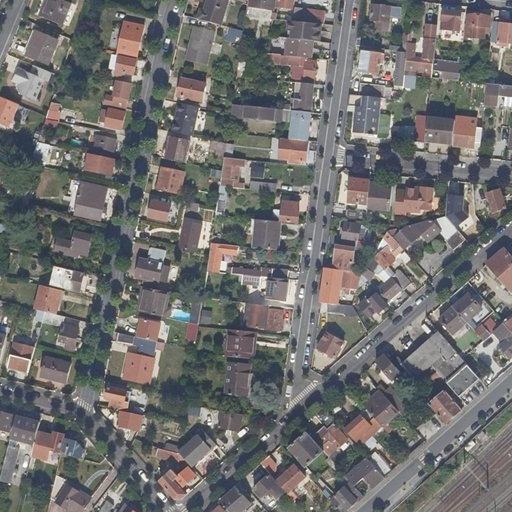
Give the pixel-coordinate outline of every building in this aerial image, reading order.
[(60,26),(69,5),(57,0),(43,0),(37,16),(60,26)] [(224,17),(228,0),(207,0),(207,3),(205,11),(201,10),(198,19),(222,25),(224,17)] [(228,18),(233,0),(231,0),(228,0),(224,17),(228,18)] [(275,11),(276,0),(251,0),(251,2),(251,8),(253,8),(275,11)] [(293,10),(294,0),(278,0),(278,8),(293,10)] [(389,32),(391,8),(373,5),(371,22),(376,23),(376,31),(389,32)] [(302,23),(303,16),(304,9),(295,8),(294,17),(277,15),(276,20),(291,22),(302,23)] [(324,25),(325,12),(315,11),(304,9),(303,16),(302,23),(322,25),(324,25)] [(460,32),(461,13),(443,11),(441,30),(460,32)] [(490,26),(491,17),(468,15),(467,16),(466,29),(474,29),(474,27),(479,27),(480,26),(480,25),(490,26)] [(272,29),(273,19),(264,17),(262,28),(272,29)] [(137,60),(144,26),(124,22),(117,56),(119,56),(137,60)] [(320,40),(322,25),(302,23),(291,22),(290,32),(294,32),(294,39),(304,41),(308,41),(320,42),(321,42),(320,40)] [(511,24),(510,25),(499,24),(499,36),(498,42),(501,43),(511,43),(511,24)] [(433,70),(435,51),(437,26),(427,25),(426,35),(425,55),(416,54),(416,50),(412,50),(413,45),(408,45),(407,53),(406,67),(433,70)] [(207,65),(214,32),(194,26),(185,60),(207,65)] [(243,39),(244,32),(229,28),(228,35),(243,39)] [(44,64),(54,40),(32,31),(27,43),(30,45),(25,56),(44,64)] [(281,56),(282,45),(283,38),(270,36),(267,54),(281,56)] [(304,48),(304,41),(294,39),(283,38),(282,45),(290,46),(301,47),(304,48)] [(373,49),(374,40),(357,38),(356,47),(373,49)] [(321,51),(322,42),(321,42),(320,42),(308,41),(307,49),(321,51)] [(25,56),(30,45),(27,43),(21,54),(25,56)] [(407,53),(408,45),(404,44),(404,47),(398,47),(398,52),(399,52),(407,53)] [(405,77),(406,67),(407,53),(399,52),(395,87),(404,88),(405,77)] [(380,65),(381,58),(382,55),(375,54),(370,54),(363,53),(361,72),(379,75),(380,65)] [(133,76),(137,60),(119,56),(115,76),(124,78),(125,74),(133,76)] [(290,66),(290,57),(281,56),(280,65),(290,66)] [(300,67),(301,58),(290,57),(290,66),(300,67)] [(315,82),(317,62),(307,61),(307,68),(305,81),(315,82)] [(459,74),(460,66),(434,63),(434,72),(459,74)] [(49,84),(53,74),(33,66),(30,74),(29,78),(23,75),(24,72),(16,69),(10,81),(17,85),(16,89),(18,95),(30,100),(34,91),(37,93),(42,81),(49,84)] [(201,101),(205,84),(181,79),(178,96),(201,101)] [(449,89),(449,82),(434,80),(432,94),(437,94),(438,88),(449,89)] [(125,110),(131,85),(116,82),(113,98),(104,97),(102,105),(125,110)] [(456,96),(458,83),(449,82),(449,89),(448,95),(456,96)] [(311,113),(314,89),(314,85),(304,84),(302,100),(301,112),(311,113)] [(385,100),(386,89),(361,85),(360,96),(368,98),(385,100)] [(511,121),(511,107),(511,86),(487,85),(484,119),(511,121)] [(367,108),(368,98),(360,96),(349,95),(348,107),(356,108),(357,107),(367,108)] [(0,123),(8,127),(17,104),(0,97),(0,123)] [(56,112),(58,104),(51,103),(48,110),(56,112)] [(193,136),(199,107),(179,103),(176,116),(173,132),(193,136)] [(283,120),(283,110),(274,109),(233,104),(231,113),(231,116),(236,116),(261,119),(282,121),(283,120)] [(377,136),(379,110),(367,108),(357,107),(356,108),(354,134),(355,134),(364,135),(377,136)] [(121,131),(125,113),(116,111),(117,109),(110,108),(109,112),(102,110),(99,123),(106,125),(105,127),(121,131)] [(59,122),(60,113),(56,112),(48,110),(46,116),(46,117),(46,118),(47,118),(47,119),(57,122),(59,122)] [(292,122),(293,111),(283,110),(283,120),(292,122)] [(308,142),(311,113),(301,112),(294,111),(293,111),(292,122),(290,140),(308,142)] [(426,140),(428,118),(428,116),(418,115),(415,141),(426,142),(426,140)] [(453,143),(455,122),(456,120),(428,118),(426,140),(453,143)] [(56,128),(57,122),(47,119),(46,119),(46,120),(45,120),(44,125),(56,128)] [(471,147),(472,135),(475,133),(476,126),(468,126),(467,124),(455,122),(453,143),(453,145),(471,147)] [(45,145),(46,138),(40,136),(38,143),(45,145)] [(111,159),(116,140),(98,136),(94,156),(111,159)] [(186,163),(190,142),(170,138),(166,158),(186,163)] [(224,157),(226,147),(226,143),(215,141),(214,150),(219,152),(218,157),(224,158),(224,157)] [(306,154),(307,143),(282,141),(279,160),(289,161),(289,163),(301,164),(301,163),(305,163),(306,155),(306,154)] [(43,167),(48,146),(45,145),(38,143),(36,148),(31,165),(43,167)] [(111,176),(115,160),(111,159),(94,156),(89,155),(85,170),(111,176)] [(231,171),(232,164),(244,166),(245,160),(230,158),(224,157),(224,158),(222,170),(221,177),(228,178),(230,175),(231,171)] [(182,193),(186,172),(163,167),(159,188),(182,193)] [(263,176),(264,168),(241,167),(241,175),(263,176)] [(232,183),(232,179),(230,179),(228,178),(221,177),(220,186),(231,188),(232,183)] [(368,208),(371,183),(371,180),(352,178),(348,202),(358,203),(357,211),(348,210),(347,218),(366,221),(368,208)] [(276,192),(277,184),(252,181),(251,182),(251,190),(276,192)] [(460,203),(463,182),(450,181),(447,200),(447,206),(455,205),(460,203)] [(26,203),(31,185),(25,183),(19,200),(26,203)] [(391,211),(393,186),(371,183),(368,208),(391,211)] [(100,221),(106,193),(80,188),(75,216),(100,221)] [(432,207),(434,190),(423,188),(423,191),(417,190),(408,189),(408,191),(399,190),(399,197),(397,214),(406,215),(406,212),(421,213),(421,209),(432,210),(432,207)] [(506,209),(500,190),(488,193),(491,201),(492,205),(494,212),(506,209)] [(298,212),(297,211),(298,203),(283,200),(282,206),(280,219),(280,220),(296,222),(298,212)] [(168,221),(171,205),(153,201),(151,207),(150,212),(149,217),(168,221)] [(198,212),(199,204),(187,202),(186,209),(198,212)] [(461,221),(455,205),(447,206),(447,207),(446,217),(455,227),(461,221)] [(264,220),(265,208),(258,208),(256,219),(264,220)] [(72,229),(74,221),(58,217),(56,226),(72,229)] [(458,230),(455,227),(446,217),(438,218),(453,235),(458,230)] [(197,252),(202,223),(187,220),(186,226),(183,226),(179,248),(197,252)] [(276,238),(278,223),(257,220),(255,243),(254,248),(278,250),(279,239),(276,238)] [(427,243),(438,233),(428,221),(406,226),(394,238),(405,249),(420,236),(427,243)] [(359,241),(361,225),(346,222),(342,239),(342,245),(356,247),(358,248),(359,241)] [(0,233),(7,236),(9,228),(0,224),(0,233)] [(453,250),(466,239),(458,230),(453,235),(446,241),(453,250)] [(395,258),(405,249),(394,238),(388,231),(380,244),(385,249),(376,258),(380,263),(385,270),(396,260),(395,258)] [(87,256),(92,237),(76,233),(73,243),(57,240),(55,252),(77,257),(78,254),(87,256)] [(342,245),(342,239),(329,237),(328,243),(337,244),(342,245)] [(367,246),(368,243),(359,241),(358,248),(367,249),(367,246)] [(218,273),(221,252),(238,254),(239,246),(212,242),(210,255),(207,272),(218,273)] [(352,272),(356,247),(342,245),(337,244),(334,260),(334,261),(333,269),(343,271),(352,272)] [(159,282),(165,250),(151,247),(148,261),(140,259),(136,277),(146,280),(145,283),(155,285),(156,282),(159,282)] [(511,255),(505,249),(488,264),(511,292),(511,255)] [(377,266),(380,263),(376,258),(373,256),(366,268),(373,272),(375,269),(377,266)] [(261,278),(261,271),(229,268),(228,274),(261,278)] [(340,293),(343,271),(333,269),(325,268),(320,302),(329,303),(339,304),(340,293)] [(368,279),(373,272),(366,268),(362,274),(368,279)] [(288,280),(289,272),(275,270),(274,279),(288,280)] [(412,283),(399,270),(392,276),(403,289),(404,290),(412,283)] [(356,295),(362,274),(352,272),(343,271),(340,293),(356,295)] [(85,294),(89,276),(74,272),(73,277),(70,276),(69,279),(66,289),(85,294)] [(371,283),(377,275),(373,272),(368,279),(371,283)] [(388,303),(403,289),(392,276),(377,290),(388,303)] [(66,289),(69,279),(60,277),(58,287),(66,289)] [(0,286),(12,290),(15,281),(1,278),(0,282),(0,286)] [(287,294),(288,280),(274,279),(267,278),(267,284),(269,285),(268,293),(267,300),(286,302),(287,294)] [(139,312),(144,286),(141,285),(135,311),(139,312)] [(182,296),(183,288),(171,285),(169,289),(168,292),(169,293),(182,296)] [(57,305),(60,291),(40,286),(35,310),(39,311),(44,312),(55,315),(57,305)] [(166,308),(169,293),(168,292),(144,286),(139,312),(164,318),(166,309),(166,308)] [(388,305),(374,289),(366,297),(368,299),(360,306),(370,317),(377,311),(380,313),(384,309),(387,306),(388,305)] [(468,322),(483,309),(470,294),(455,307),(468,322)] [(16,303),(17,296),(12,295),(11,297),(7,296),(6,301),(16,303)] [(196,311),(198,300),(190,298),(188,310),(196,311)] [(344,313),(344,305),(339,304),(329,303),(328,311),(344,313)] [(281,332),(284,308),(249,304),(247,321),(246,328),(271,330),(281,332)] [(360,315),(353,306),(344,305),(344,313),(344,315),(353,316),(358,317),(360,315)] [(452,336),(468,322),(455,307),(439,321),(452,336)] [(199,324),(201,312),(196,311),(188,310),(186,323),(199,324)] [(503,321),(495,311),(494,312),(492,314),(503,326),(506,324),(505,323),(503,321)] [(62,326),(63,317),(58,316),(55,315),(44,312),(42,320),(62,326)] [(209,326),(211,314),(203,312),(201,324),(209,326)] [(156,341),(160,324),(145,320),(140,319),(137,337),(156,341)] [(511,359),(511,331),(506,324),(503,326),(496,332),(506,343),(500,349),(511,360),(511,359)] [(492,335),(483,325),(476,331),(485,341),(492,335)] [(73,350),(77,329),(62,326),(58,341),(66,343),(65,348),(73,350)] [(251,360),(253,342),(256,341),(256,333),(245,332),(230,331),(227,357),(251,360)] [(457,352),(439,332),(418,350),(405,362),(400,356),(392,362),(397,367),(402,373),(405,370),(415,379),(431,364),(436,360),(443,354),(449,359),(457,352)] [(149,385),(154,358),(153,357),(156,341),(137,337),(134,336),(119,333),(118,341),(137,344),(135,354),(130,353),(124,379),(149,385)] [(335,359),(343,344),(325,334),(317,350),(318,350),(318,353),(320,354),(322,355),(323,354),(325,353),(329,356),(329,358),(330,359),(332,360),(333,358),(335,359)] [(29,372),(34,350),(14,344),(8,367),(29,372)] [(447,383),(468,365),(463,359),(457,352),(449,359),(443,354),(436,360),(431,364),(436,370),(438,372),(447,382),(447,383)] [(404,376),(402,373),(397,367),(396,368),(385,355),(377,362),(384,370),(379,374),(390,387),(387,391),(381,385),(378,387),(380,390),(391,403),(399,411),(403,416),(411,409),(391,386),(404,376)] [(66,383),(70,364),(60,361),(46,357),(45,357),(45,358),(40,377),(59,382),(65,384),(66,383)] [(247,396),(250,366),(229,363),(226,393),(247,396)] [(459,397),(481,379),(468,365),(447,383),(459,397)] [(447,382),(438,372),(426,381),(430,387),(437,382),(442,387),(447,382)] [(124,402),(127,387),(109,383),(106,398),(111,399),(112,399),(114,400),(112,408),(121,410),(127,412),(128,403),(124,402)] [(399,411),(391,403),(380,390),(363,404),(364,406),(367,409),(375,418),(382,426),(399,411)] [(462,410),(446,391),(430,405),(446,424),(462,410)] [(201,416),(202,408),(187,405),(186,414),(200,417),(201,416)] [(375,418),(367,409),(361,415),(369,424),(375,418)] [(141,431),(144,416),(121,411),(118,426),(141,431)] [(239,431),(242,415),(221,412),(219,428),(226,429),(239,431)] [(0,430),(10,433),(14,417),(0,413),(0,430)] [(372,428),(369,424),(361,415),(355,421),(351,424),(346,429),(357,442),(372,428)] [(38,432),(40,424),(31,422),(31,421),(17,417),(13,433),(12,439),(26,443),(34,445),(38,432)] [(348,441),(334,424),(328,430),(326,428),(315,438),(323,446),(331,439),(337,447),(339,449),(348,441)] [(60,453),(64,435),(54,432),(53,436),(46,434),(45,432),(42,431),(41,433),(38,432),(34,445),(32,456),(48,460),(50,450),(60,453)] [(192,467),(216,446),(213,442),(205,432),(200,437),(199,435),(180,451),(180,454),(184,459),(190,464),(192,467)] [(325,452),(308,432),(290,449),(307,467),(325,452)] [(86,450),(77,442),(71,440),(71,435),(67,433),(62,454),(85,460),(86,450)] [(337,447),(331,439),(323,446),(329,454),(337,447)] [(0,480),(10,483),(19,448),(8,445),(0,478),(0,480)] [(184,459),(180,454),(159,448),(160,455),(168,458),(176,460),(177,460),(180,463),(184,459)] [(278,471),(266,458),(261,463),(271,474),(272,475),(273,476),(274,475),(278,471)] [(335,464),(330,458),(327,461),(332,467),(335,464)] [(385,478),(368,458),(361,465),(369,474),(365,478),(374,488),(385,478)] [(184,470),(190,464),(184,459),(180,463),(176,468),(178,471),(181,468),(184,470)] [(291,490),(306,478),(295,465),(288,471),(284,475),(283,475),(279,479),(278,480),(289,492),(291,490)] [(369,474),(361,465),(347,477),(352,482),(355,487),(365,478),(369,474)] [(183,489),(196,477),(189,468),(179,477),(176,480),(183,489)] [(179,477),(172,471),(169,474),(176,480),(179,477)] [(183,489),(176,480),(169,474),(160,481),(168,491),(176,499),(181,500),(188,494),(183,489)] [(286,492),(278,482),(277,483),(271,477),(272,475),(271,474),(253,489),(261,497),(264,495),(267,492),(270,496),(273,494),(278,499),(286,492)] [(81,511),(90,498),(56,478),(54,486),(52,494),(51,498),(55,500),(59,503),(71,510),(74,511),(81,511)] [(341,511),(346,511),(364,497),(355,487),(352,482),(331,501),(341,511)] [(52,494),(54,486),(47,484),(45,492),(52,494)] [(252,504),(247,499),(238,488),(222,502),(231,511),(246,511),(248,511),(246,509),(252,504)] [(297,497),(291,490),(289,492),(288,493),(294,500),(297,497)] [(256,504),(250,497),(247,499),(252,504),(246,509),(248,511),(256,504)] [(109,511),(114,505),(107,501),(99,511),(109,511)]
